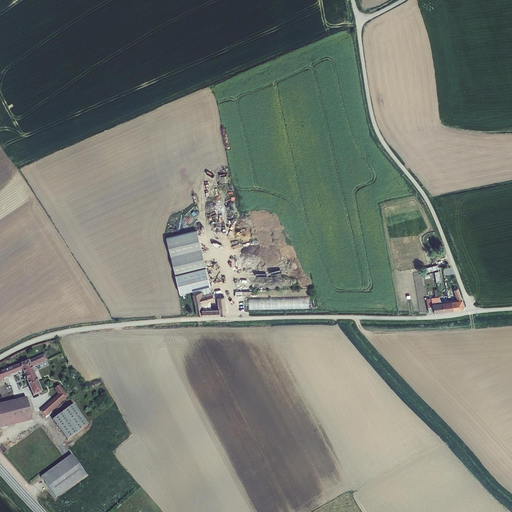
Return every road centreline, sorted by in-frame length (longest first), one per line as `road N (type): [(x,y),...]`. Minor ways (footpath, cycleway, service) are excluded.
road 1 (residential): [(471,311),(119,324),(42,336),(0,357)]
road 2 (unclassified): [(357,21),(376,129),(426,198),(471,311)]
